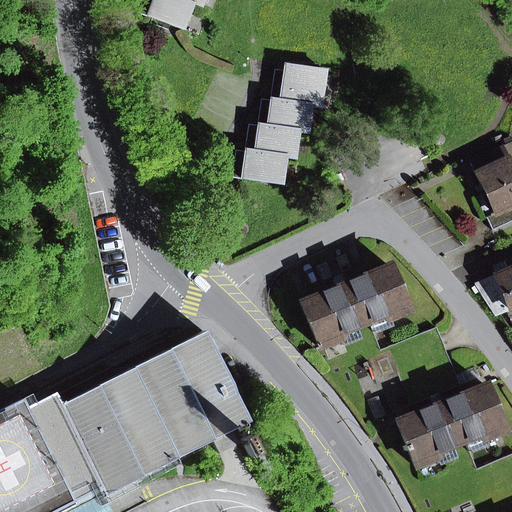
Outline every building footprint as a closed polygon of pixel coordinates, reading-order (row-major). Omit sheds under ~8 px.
[(143,0),(139,13),(147,16),(150,6),(152,0),(143,0)] [(152,0),(150,6),(147,16),(179,29),(189,4),(197,6),(199,0),(152,0)] [(315,106),(320,70),(284,65),(283,72),(281,86),(279,100),(270,99),(270,101),(268,115),(267,126),(258,125),(257,127),(256,139),(254,151),(245,150),(245,152),(243,166),(241,178),(276,183),(280,156),(289,157),(293,130),(302,132),(306,105),(315,106)] [(270,99),(279,100),(281,86),(283,72),(275,71),(270,99)] [(258,125),(267,126),(268,115),(270,101),(261,100),(258,125)] [(245,150),(254,151),(256,139),(257,127),(248,126),(245,150)] [(475,174),(483,191),(493,211),(494,213),(511,205),(511,204),(511,171),(501,148),(478,159),(483,170),(477,173),(475,174)] [(233,177),(241,178),(243,166),(245,152),(237,151),(233,177)] [(477,173),(483,170),(478,159),(471,162),(477,173)] [(493,211),(483,191),(478,193),(487,214),(493,211)] [(511,207),(511,205),(494,213),(485,217),(491,231),(511,220),(511,207)] [(508,270),(495,277),(509,310),(511,308),(511,260),(505,263),(508,270)] [(384,314),(386,320),(406,311),(387,266),(300,302),(319,347),(339,339),(340,338),(338,333),(354,326),(368,321),(384,314)] [(509,310),(495,277),(475,286),(494,316),(509,310)] [(372,332),(388,325),(386,320),(384,314),(368,321),(372,332)] [(341,345),(358,337),(354,326),(338,333),(340,338),(339,339),(341,345)] [(248,421),(232,392),(202,333),(60,406),(63,412),(102,488),(105,494),(230,430),(248,421)] [(290,424),(293,421),(257,379),(253,381),(290,424)] [(253,381),(232,392),(248,421),(230,430),(260,489),(278,504),(283,511),(301,511),(309,508),(297,483),(319,471),(293,421),(290,424),(253,381)] [(480,434),(482,439),(502,431),(484,385),(396,421),(406,445),(403,447),(404,451),(408,450),(415,466),(434,458),(436,458),(434,452),(450,446),(464,440),(480,434)] [(0,444),(63,412),(60,406),(54,393),(25,408),(21,399),(0,409),(0,444)] [(0,511),(55,511),(80,499),(100,489),(102,488),(63,412),(0,444),(0,511)] [(468,451),(484,445),(482,439),(480,434),(464,440),(468,451)] [(437,464),(454,457),(450,446),(434,452),(436,458),(434,458),(437,464)] [(309,508),(330,497),(319,471),(297,483),(309,508)] [(112,511),(100,489),(80,499),(55,511),(112,511)]
